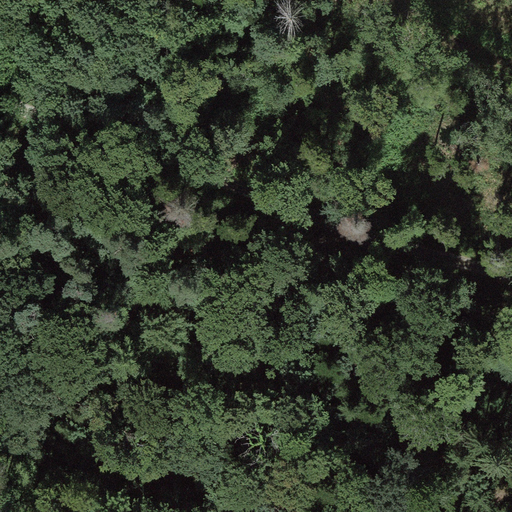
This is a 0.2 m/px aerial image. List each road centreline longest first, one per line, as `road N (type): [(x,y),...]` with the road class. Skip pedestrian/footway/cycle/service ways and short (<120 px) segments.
road 1 (track): [(511,271),(364,245),(0,109)]
road 2 (track): [(298,511),(364,245)]
